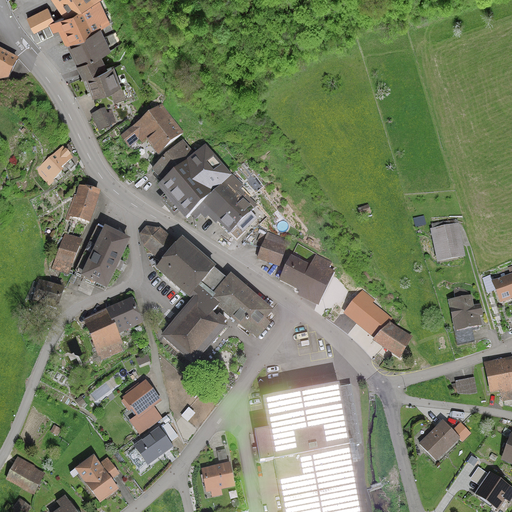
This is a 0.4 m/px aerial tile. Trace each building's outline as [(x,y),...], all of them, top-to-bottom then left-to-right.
[(65,16),(97,1),(99,0),(57,0),(62,7),(59,9),(64,17),(65,16)] [(109,50),(99,30),(109,26),(97,1),(65,16),(64,17),(49,25),(52,31),(53,31),(53,32),(61,29),(84,78),(86,77),(105,70),(98,55),(109,50)] [(7,78),(9,76),(16,62),(0,53),(0,77),(3,80),(7,78)] [(111,94),(114,103),(117,102),(117,103),(123,102),(122,101),(124,100),(121,89),(117,91),(116,88),(118,87),(111,68),(105,70),(86,77),(93,96),(110,90),(111,94)] [(142,134),(158,156),(181,135),(160,106),(120,138),(127,147),(142,134)] [(109,126),(114,124),(110,114),(106,116),(105,113),(92,118),(98,132),(109,128),(109,126)] [(181,144),(152,170),(164,184),(192,159),(186,154),(188,152),(181,144)] [(56,173),(70,161),(61,149),(40,166),(52,181),(58,176),(56,173)] [(159,188),(186,219),(190,215),(210,195),(211,195),(224,182),(229,177),(205,149),(192,159),(164,184),(159,188)] [(205,218),(211,215),(218,222),(241,199),(224,182),(211,195),(210,195),(190,215),(195,220),(201,214),(205,218)] [(95,204),(97,194),(80,189),(69,218),(88,224),(95,204)] [(250,213),(253,210),(241,199),(218,222),(236,240),(244,232),(243,231),(255,219),(250,213)] [(439,262),(461,257),(454,222),(432,226),(439,262)] [(121,264),(117,262),(127,243),(96,228),(74,273),(90,281),(89,283),(91,284),(92,282),(105,288),(114,269),(118,271),(121,264)] [(146,229),(140,236),(143,247),(163,264),(157,271),(193,302),(163,338),(192,365),(224,328),(222,326),(225,323),(218,317),(215,320),(210,316),(218,307),(251,335),(270,313),(230,278),(227,282),(181,242),(177,248),(157,231),(146,229)] [(267,234),(257,259),(279,267),(288,242),(267,234)] [(63,241),(52,268),(68,275),(79,247),(63,241)] [(309,268),(290,259),(279,281),(320,302),(333,274),(327,271),(330,264),(315,257),(309,268)] [(495,291),(499,303),(511,298),(511,277),(492,285),(490,279),(489,280),(488,277),(482,279),(487,294),(495,291)] [(32,302),(56,310),(62,291),(38,283),(32,302)] [(335,316),(336,315),(343,320),(346,317),(369,338),(378,327),(371,320),(375,315),(385,304),(376,296),(375,297),(361,285),(339,309),(336,306),(331,313),(335,316)] [(478,328),(476,318),(480,317),(478,307),(471,309),(469,299),(450,303),(456,332),(453,332),(456,347),(471,344),(469,330),(478,328)] [(121,344),(117,333),(141,323),(132,302),(85,323),(100,361),(121,351),(119,345),(121,344)] [(388,326),(387,326),(375,315),(371,320),(378,327),(369,338),(373,341),(399,358),(409,340),(388,326)] [(511,363),(511,360),(504,361),(505,365),(485,369),(490,393),(500,391),(502,401),(511,399),(510,389),(511,388),(511,363)] [(469,395),(475,394),(473,379),(456,383),(458,394),(469,395)] [(145,385),(134,393),(132,391),(126,395),(127,398),(122,402),(128,411),(131,409),(142,423),(155,414),(150,407),(158,402),(145,385)] [(360,511),(338,387),(262,401),(268,431),(254,434),(259,463),(273,461),(281,511),(360,511)] [(98,423),(103,429),(108,425),(104,419),(98,423)] [(455,438),(458,440),(458,439),(443,423),(419,446),(435,462),(444,453),(442,451),(455,438)] [(55,424),(50,431),(57,435),(62,428),(55,424)] [(165,448),(167,443),(158,432),(135,449),(146,465),(163,453),(162,451),(165,448)] [(503,460),(511,463),(511,437),(503,460)] [(86,485),(99,503),(116,490),(107,477),(115,472),(107,460),(98,466),(95,462),(78,474),(86,485)] [(6,480),(34,495),(41,480),(14,466),(6,480)] [(207,491),(232,486),(228,466),(203,472),(207,491)] [(511,496),(511,491),(489,476),(476,495),(496,509),(503,499),(508,502),(511,496)] [(73,511),(64,498),(56,504),(61,511),(60,511),(73,511)] [(19,502),(14,509),(17,511),(25,511),(28,509),(19,502)]
